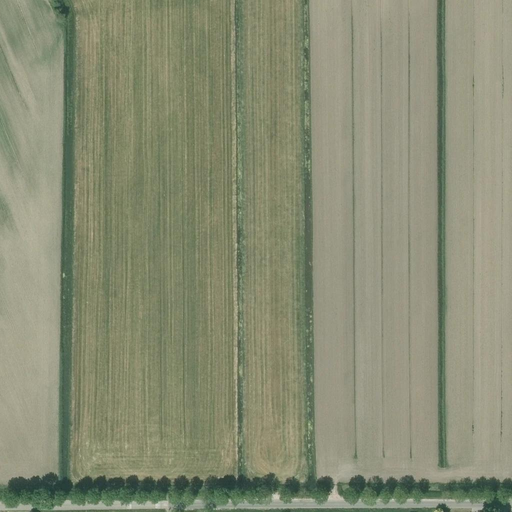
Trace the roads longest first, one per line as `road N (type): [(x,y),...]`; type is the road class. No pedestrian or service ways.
road 1 (unclassified): [(168,505),(511,505)]
road 2 (residential): [(0,506),(168,505)]
